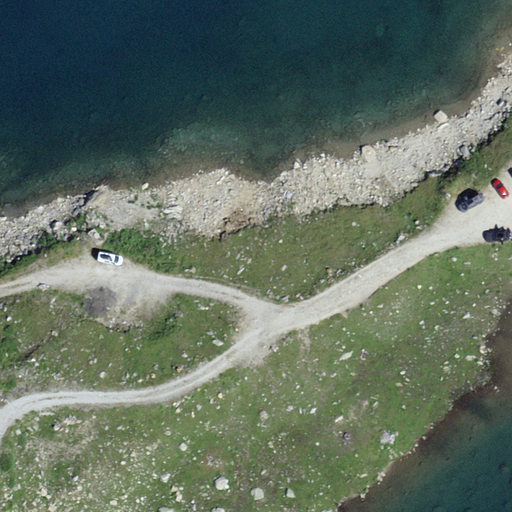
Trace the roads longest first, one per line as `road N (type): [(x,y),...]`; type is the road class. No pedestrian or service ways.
road 1 (track): [(511,223),(466,218),(272,318),(91,274),(0,284)]
road 2 (track): [(0,413),(56,395),(160,389),(237,364),(272,318)]
